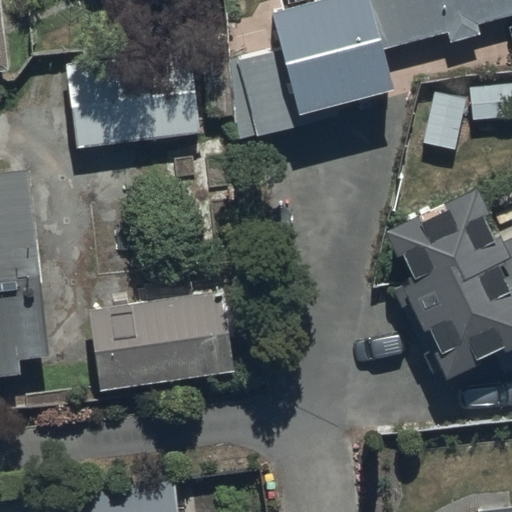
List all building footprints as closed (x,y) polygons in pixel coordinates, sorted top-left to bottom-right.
[(272,45),(225,57),(247,135),(388,96),(374,46),(511,8),(511,0),(310,0),(311,2),(263,15),(272,45)] [(64,67),(76,156),(199,141),(188,51),(64,67)] [(467,107),(433,100),(421,153),(455,160),(467,107)] [(47,373),(29,180),(0,182),(0,394),(21,393),(19,375),(47,373)] [(511,355),(511,229),(486,241),(466,197),(374,243),(440,388),(511,355)] [(191,284),(146,290),(148,306),(85,313),(96,394),(229,376),(219,299),(193,303),(191,284)]
